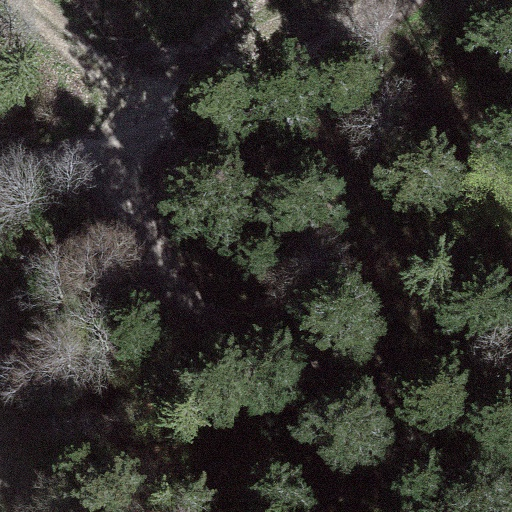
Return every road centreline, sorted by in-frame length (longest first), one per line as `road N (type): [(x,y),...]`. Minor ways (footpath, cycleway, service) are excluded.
road 1 (track): [(511,416),(284,362),(180,307),(141,253),(129,158)]
road 2 (track): [(377,0),(169,113),(129,158),(0,174)]
road 3 (track): [(21,0),(169,113)]
